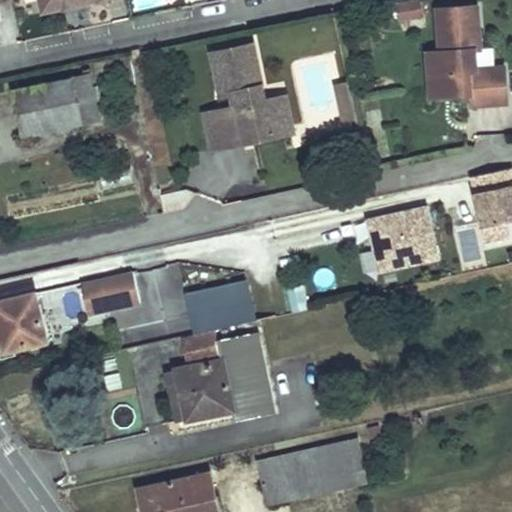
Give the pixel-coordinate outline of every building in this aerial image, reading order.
[(42,6),(44,12),(72,6),(70,0),(42,6)] [(399,4),(401,19),(421,16),(418,1),(399,4)] [(481,49),(478,6),(439,9),(441,51),(428,52),(432,96),(471,93),(472,105),(507,103),(505,67),(495,68),(477,69),(475,49),(481,49)] [(268,97),(256,42),(209,52),(219,98),(230,95),(233,105),(202,111),(210,152),(244,145),(242,135),(251,133),(253,143),(281,137),(277,119),(293,116),(288,92),(268,97)] [(495,68),(494,48),(481,49),(475,49),(477,69),(495,68)] [(101,121),(91,73),(12,89),(22,137),(101,121)] [(343,123),(357,120),(349,82),(334,85),(343,123)] [(277,119),(281,137),(297,133),(293,116),(277,119)] [(251,133),(242,135),(244,145),(253,143),(251,133)] [(230,150),(231,184),(259,184),(258,150),(230,150)] [(511,167),(473,176),(478,200),(481,199),(484,209),(480,210),(487,243),(509,238),(505,222),(511,220),(511,167)] [(185,208),(197,194),(187,190),(161,195),(165,213),(185,208)] [(438,258),(427,207),(369,219),(380,271),(438,258)] [(134,271),(82,283),(89,314),(140,303),(134,271)] [(184,282),(194,334),(257,320),(248,280),(223,285),(221,274),(184,282)] [(288,313),(308,309),(303,285),(284,289),(288,313)] [(0,323),(5,350),(48,340),(37,293),(4,300),(9,320),(0,321),(0,323)] [(4,300),(0,300),(0,321),(9,320),(4,300)] [(177,369),(188,419),(233,410),(235,418),(275,410),(258,331),(218,340),(222,359),(177,369)] [(188,419),(177,369),(168,371),(178,421),(188,419)] [(268,504),(369,482),(359,438),(258,460),(268,504)] [(222,511),(213,470),(137,487),(142,511),(222,511)]
